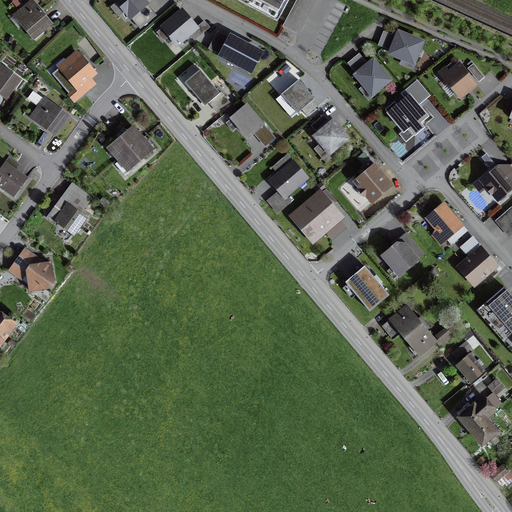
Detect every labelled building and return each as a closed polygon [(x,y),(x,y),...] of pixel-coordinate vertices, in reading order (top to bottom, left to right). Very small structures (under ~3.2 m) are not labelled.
[(113,0),(130,19),(148,4),(144,0),(113,0)] [(237,0),(276,21),(287,0),(237,0)] [(299,35),(316,0),(295,0),(282,26),(299,35)] [(33,40),(51,24),(31,1),(13,16),(33,40)] [(183,11),(162,28),(176,44),(196,28),(191,22),(183,11)] [(397,37),(384,31),(378,44),(392,50),(397,37)] [(392,50),(390,54),(412,63),(420,43),(398,34),(397,37),(392,50)] [(252,72),(262,52),(229,36),(219,56),(252,72)] [(62,72),(75,87),(76,89),(68,95),(74,102),(82,95),(77,88),(94,74),(76,53),(66,62),(69,66),(62,72)] [(369,65),(360,53),(348,63),(358,75),(369,65)] [(358,75),(356,76),(371,94),(388,80),(372,62),(369,65),(358,75)] [(472,64),(467,69),(478,83),(484,78),(472,64)] [(20,80),(0,65),(0,95),(5,99),(20,80)] [(443,78),(460,98),(475,85),(459,65),(443,78)] [(219,93),(199,69),(185,82),(203,103),(205,105),(210,100),(220,111),(230,102),(221,91),(219,93)] [(297,114),(315,98),(298,78),(280,93),(297,114)] [(417,106),(430,95),(418,80),(404,91),(409,97),(417,106)] [(27,99),(38,107),(29,118),(54,136),(68,117),(44,99),(43,100),(33,92),(27,99)] [(403,132),(408,127),(414,135),(422,128),(418,124),(426,117),(417,106),(409,97),(397,107),(395,104),(386,111),(403,132)] [(231,119),(247,138),(254,132),(262,125),(246,106),(231,119)] [(315,132),(328,121),(323,115),(310,126),(315,132)] [(329,153),(345,139),(331,123),(315,137),(329,153)] [(266,146),(275,138),(264,124),(262,125),(254,132),(266,146)] [(151,153),(140,140),(130,128),(121,136),(109,146),(119,158),(121,160),(115,165),(121,172),(124,173),(128,169),(130,171),(142,160),(151,153)] [(284,197),(306,178),(287,156),(281,161),(287,168),(271,182),(284,197)] [(0,187),(13,197),(26,179),(12,169),(16,163),(8,158),(0,169),(0,187)] [(372,202),(390,186),(373,166),(355,182),(360,188),(358,190),(358,193),(361,197),(364,197),(366,196),(372,202)] [(497,200),(511,187),(511,185),(498,168),(481,181),(497,200)] [(56,222),(73,234),(84,218),(75,211),(77,208),(62,197),(47,217),(56,223),(56,222)] [(295,216),(314,238),(336,218),(318,197),(295,216)] [(108,203),(102,198),(99,202),(105,207),(108,203)] [(451,234),(461,226),(442,205),(427,219),(445,240),(445,239),(450,245),(456,240),(451,234)] [(498,225),(509,237),(511,234),(511,215),(508,211),(507,212),(495,222),(498,225)] [(467,257),(481,246),(473,237),(460,249),(467,257)] [(397,279),(418,262),(402,241),(380,258),(397,279)] [(35,258),(24,249),(19,257),(24,261),(24,263),(29,266),(26,270),(21,267),(19,267),(14,263),(9,271),(14,275),(20,267),(21,268),(25,271),(29,291),(50,288),(53,283),(50,263),(29,266),(35,258)] [(478,282),(496,267),(480,249),(462,264),(478,282)] [(364,266),(345,283),(369,312),(388,296),(364,266)] [(511,297),(503,287),(481,307),(491,319),(493,317),(511,339),(511,297)] [(392,322),(383,330),(392,341),(400,334),(404,338),(410,346),(411,345),(420,355),(418,356),(419,356),(436,342),(425,328),(426,327),(427,326),(424,322),(420,317),(419,318),(417,320),(406,306),(389,320),(389,321),(390,320),(392,322)] [(0,342),(14,325),(0,314),(0,342)] [(453,335),(447,328),(436,338),(442,344),(453,335)] [(450,354),(455,360),(470,347),(465,342),(450,354)] [(465,376),(463,378),(468,384),(483,372),(468,355),(456,365),(465,376)] [(501,404),(494,396),(503,388),(499,384),(491,391),(493,394),(485,400),(494,410),(501,404)] [(497,432),(485,418),(494,411),(494,410),(485,400),(482,397),(470,407),(467,404),(463,407),(464,409),(466,411),(458,417),(470,431),(481,445),(489,439),(490,440),(492,442),(496,438),(493,435),(497,432)] [(491,475),(496,482),(507,472),(501,466),(491,475)]
